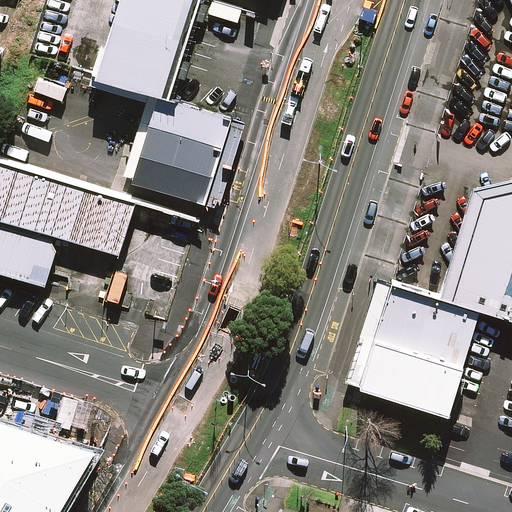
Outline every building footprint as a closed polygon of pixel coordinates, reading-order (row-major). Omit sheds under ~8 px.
[(187,0),(113,0),(93,69),(161,90),(187,0)] [(229,115),(153,92),(130,169),(205,192),(229,115)] [(129,194),(0,154),(0,262),(39,275),(55,223),(115,241),(129,194)] [(511,317),(511,173),(466,183),(439,295),(511,317)] [(391,280),(374,336),(462,364),(480,308),(391,280)] [(462,364),(374,336),(359,383),(447,411),(462,364)] [(0,511),(43,511),(68,470),(0,430),(0,511)]
